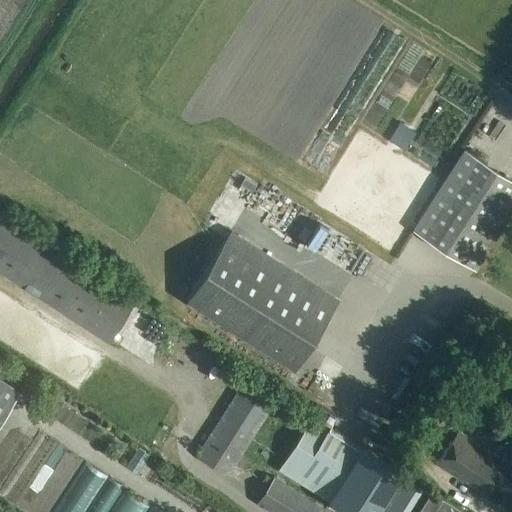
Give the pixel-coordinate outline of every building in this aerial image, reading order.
[(349,140),(395,57),(376,47),(330,130),(349,140)] [(285,77),(272,107),(288,114),(301,85),(285,77)] [(477,273),(511,217),(511,180),(465,150),(413,232),(477,273)] [(197,183),(193,191),(219,202),(225,190),(212,184),(210,189),(197,183)] [(190,199),(185,206),(203,218),(208,211),(190,199)] [(0,274),(107,344),(133,304),(0,218),(0,274)] [(289,227),(274,247),(290,259),(305,239),(289,227)] [(295,370),(340,299),(231,231),(187,301),(295,370)] [(136,406),(10,327),(0,342),(0,371),(99,432),(98,433),(113,442),(136,406)] [(0,423),(21,390),(0,377),(0,423)] [(466,409),(477,390),(456,378),(446,394),(455,399),(453,401),(466,409)] [(228,476),(276,401),(243,381),(196,455),(228,476)] [(465,511),(312,415),(279,471),(344,511),(378,511),(381,508),(386,511),(465,511)] [(501,460),(498,458),(499,457),(458,430),(436,464),(463,482),(465,480),(482,492),(487,484),(506,497),(511,488),(511,458),(505,454),(501,460)] [(323,511),(324,510),(274,477),(256,504),(267,511),(323,511)] [(54,511),(71,511),(86,487),(73,479),(54,511)]
